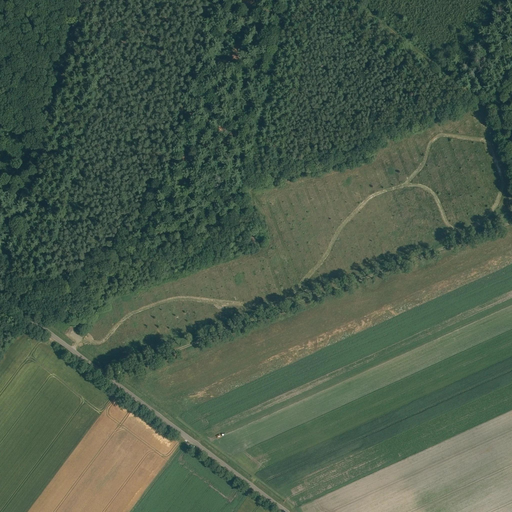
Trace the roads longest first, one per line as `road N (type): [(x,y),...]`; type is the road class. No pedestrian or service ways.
road 1 (track): [(282,0),(249,169),(253,210),(2,297),(78,0)]
road 2 (track): [(488,231),(111,380)]
road 3 (unclassified): [(286,511),(0,295)]
road 4 (track): [(483,103),(357,0)]
